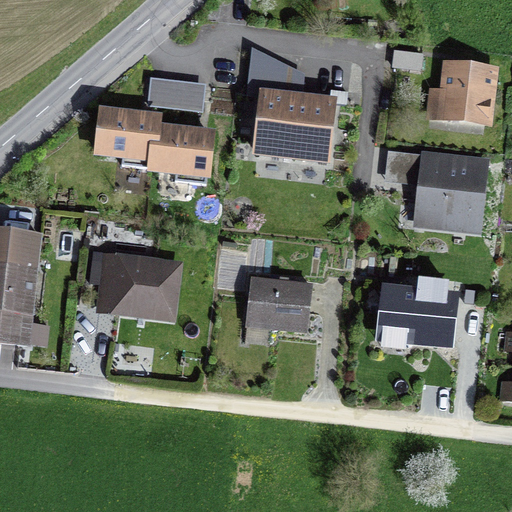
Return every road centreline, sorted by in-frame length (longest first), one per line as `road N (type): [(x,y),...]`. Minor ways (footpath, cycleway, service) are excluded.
road 1 (residential): [(0,377),(511,435)]
road 2 (secondary): [(173,0),(0,148)]
